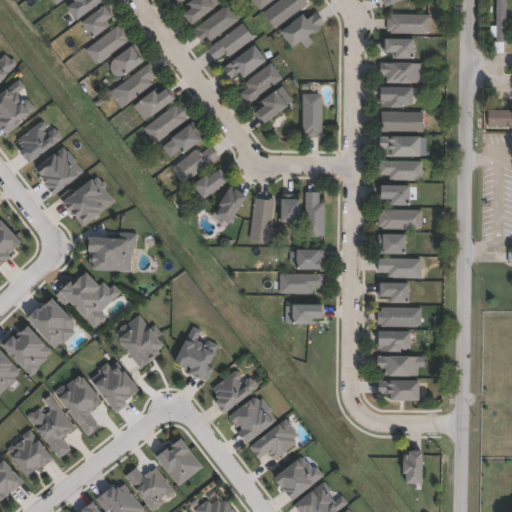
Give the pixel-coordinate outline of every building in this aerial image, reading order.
[(100,0),(102,2),(76,21),(66,8),(74,2),(72,0),(100,0)] [(208,0),(214,8),(188,28),(179,17),(190,8),(187,4),(192,0),(208,0)] [(231,0),(241,14),(209,38),(207,35),(204,38),(196,26),(199,24),(197,22),(226,1),(227,3),(231,0)] [(251,0),(256,8),(270,0),(251,0)] [(308,0),(277,23),(266,7),(275,0),(308,0)] [(492,0),(493,50),(500,50),(500,44),(505,44),(504,0),(492,0)] [(108,27),(92,39),(80,23),(104,6),(112,17),(104,23),(108,27)] [(320,6),(329,18),(296,42),(284,26),(307,9),(310,13),(320,6)] [(433,9),(433,29),(394,28),(394,25),(389,25),(389,12),(393,12),(393,8),(433,9)] [(256,32),(230,51),(227,48),(217,55),(209,44),(245,17),(256,32)] [(115,27),(117,29),(120,27),(128,38),(124,41),(126,43),(98,64),(97,62),(93,65),(82,51),(115,27)] [(419,33),(419,53),(395,53),(395,47),(385,47),(385,33),(419,33)] [(270,55),(247,72),(244,66),(233,75),(224,63),(259,39),(270,55)] [(143,63),(124,77),(112,61),(131,47),(143,63)] [(0,82),(15,64),(2,53),(0,55),(0,82)] [(285,73),(250,99),(242,88),(250,82),(248,78),(251,76),(250,74),(273,57),(285,73)] [(417,57),(417,58),(423,58),(423,77),(417,77),(417,78),(404,78),(404,77),(390,77),(390,72),(383,71),(383,57),(396,58),(396,57),(417,57)] [(150,86),(119,110),(107,93),(147,64),(155,75),(147,81),(150,86)] [(0,92),(0,130),(4,135),(33,111),(18,92),(23,87),(17,79),(0,92)] [(292,100),(269,118),(260,106),(268,100),(265,95),(285,80),(296,95),(291,99),(292,100)] [(407,99),(407,102),(385,102),(385,99),(382,99),(382,94),(384,94),(385,82),(417,82),(417,99),(407,99)] [(322,88),(322,93),(324,93),(324,129),(322,129),(322,132),(308,132),(308,129),(305,129),(305,88),(322,88)] [(165,89),(174,101),(150,118),(138,102),(153,91),(157,96),(165,89)] [(511,103),(511,121),(497,121),(498,103),(511,103)] [(173,105),(175,108),(178,106),(186,117),(183,119),(185,121),(156,143),(154,141),(151,143),(141,129),(173,105)] [(431,114),(430,120),(426,120),(426,127),(384,126),(382,125),(382,122),(384,122),(384,106),(425,107),(425,114),(431,114)] [(43,132),(46,135),(53,130),(55,132),(57,132),(59,135),(59,137),(61,140),(28,165),(19,153),(22,151),(17,144),(17,143),(16,141),(39,123),(43,124),(45,127),(45,130),(43,132)] [(200,141),(182,155),(170,139),(191,123),(199,134),(196,136),(200,141)] [(425,131),(425,151),(396,151),(396,145),(382,145),(382,131),(425,131)] [(83,172),(63,145),(32,170),(52,196),(83,172)] [(208,147),(217,158),(181,185),(169,169),(193,151),(197,155),(208,147)] [(425,156),(425,175),(392,175),(392,169),(381,169),(381,155),(425,156)] [(221,166),(223,168),(225,166),(231,175),(229,176),(230,178),(218,186),(219,189),(215,192),(214,190),(208,194),(197,179),(210,170),(212,172),(221,166)] [(96,180),(99,184),(103,184),(105,186),(105,191),(114,203),(82,228),(60,199),(71,190),(74,195),(91,181),(93,183),(96,180)] [(415,180),(415,200),(391,200),(391,194),(381,194),(381,180),(415,180)] [(251,192),(234,219),(220,210),(225,202),(222,200),(234,181),(251,192)] [(321,187),(321,198),(327,198),(326,231),(323,231),(323,237),(317,237),(318,231),(307,231),(308,187),(321,187)] [(277,194),(271,237),(252,234),(257,193),(269,194),(270,193),(277,194)] [(305,217),(286,217),(285,194),(305,194),(305,217)] [(425,205),(424,225),(385,224),(385,221),(381,221),(381,208),(385,208),(385,204),(425,205)] [(0,221),(19,243),(13,249),(12,248),(10,250),(12,252),(7,256),(7,255),(6,255),(9,258),(0,266),(0,221)] [(411,229),(410,249),(382,248),(382,243),(381,243),(381,229),(411,229)] [(136,235),(135,249),(133,249),(132,257),(130,256),(129,273),(92,271),(92,264),(91,264),(91,255),(95,256),(95,253),(87,253),(88,238),(118,240),(119,234),(136,235)] [(325,265),(301,264),(301,245),(327,245),(327,259),(325,259),(325,265)] [(511,245),(511,257),(494,257),(497,246),(511,245)] [(424,254),(424,273),(391,273),(391,267),(380,267),(380,253),(424,254)] [(326,269),(326,283),(316,283),(315,289),(282,288),(282,269),(326,269)] [(85,274),(98,288),(103,283),(109,290),(113,286),(120,294),(100,313),(104,318),(94,329),(85,319),(84,320),(68,303),(64,306),(55,296),(69,283),(72,286),(85,274)] [(414,278),(414,298),(390,298),(390,292),(384,292),(384,289),(380,289),(380,278),(414,278)] [(24,318),(54,351),(79,329),(49,296),(24,318)] [(316,314),(316,319),(297,319),(297,318),(288,318),(288,301),(297,301),(297,300),(326,300),(326,314),(316,314)] [(424,303),(423,321),(384,320),(384,319),(380,319),(380,305),(384,306),(384,302),(424,303)] [(139,316),(149,330),(154,326),(162,337),(157,341),(162,347),(157,351),(160,355),(155,359),(153,356),(153,357),(153,358),(153,359),(153,360),(153,361),(152,361),(152,362),(151,362),(151,363),(150,363),(149,363),(148,363),(147,363),(148,364),(139,371),(119,343),(120,342),(118,339),(123,335),(120,331),(120,328),(123,326),(126,327),(139,316)] [(0,343),(0,347),(30,376),(53,352),(21,321),(0,343)] [(405,344),(405,347),(393,347),(393,346),(383,346),(383,344),(380,344),(380,338),(382,338),(383,327),(415,327),(415,344),(405,344)] [(197,341),(203,344),(208,342),(218,347),(208,368),(213,370),(207,383),(201,380),(200,381),(188,376),(190,371),(187,369),(186,371),(174,365),(192,328),(201,332),(197,341)] [(0,392),(21,372),(0,351),(0,392)] [(414,372),(394,372),(394,371),(388,371),(388,364),(380,364),(380,351),(420,352),(420,371),(414,371),(414,372)] [(113,413),(139,394),(114,358),(88,377),(113,413)] [(79,373),(52,393),(86,437),(100,426),(89,411),(101,402),(79,373)] [(239,381),(242,385),(249,379),(257,389),(250,394),(251,395),(223,417),(218,410),(214,404),(217,401),(214,398),(216,396),(212,390),(234,373),(238,373),(241,377),(240,381),(239,381)] [(423,376),(423,396),(395,396),(395,390),(381,390),(381,376),(423,376)] [(256,401),(258,403),(261,400),(271,413),(270,414),(276,422),(272,424),(273,425),(246,447),(237,435),(241,432),(238,427),(236,428),(229,419),(252,400),(253,400),(254,400),(255,400),(256,400),(256,401)] [(56,405),(74,429),(61,440),(69,451),(58,460),(45,443),(44,443),(36,432),(37,431),(28,419),(28,417),(30,414),(33,415),(39,410),(44,416),(50,411),(49,410),(56,405)] [(297,445),(275,461),(269,453),(258,461),(249,449),(285,421),(297,437),(293,440),(297,445)] [(29,431),(52,461),(41,469),(39,466),(32,471),(33,473),(25,479),(10,460),(11,459),(7,453),(7,449),(11,447),(13,448),(23,440),(21,437),(29,431)] [(168,440),(151,455),(178,486),(202,466),(179,440),(173,446),(168,440)] [(424,447),(424,448),(427,448),(427,480),(411,480),(411,470),(408,470),(408,456),(409,456),(409,451),(413,451),(413,455),(414,455),(414,447),(417,447),(424,447)] [(0,460),(22,485),(12,495),(10,492),(0,501),(0,460)] [(303,460),(307,465),(307,464),(312,470),(313,469),(314,469),(315,469),(316,469),(317,469),(323,478),(291,503),(283,493),(285,491),(283,488),(281,490),(274,480),(299,460),(303,460)] [(150,511),(175,493),(154,466),(144,474),(137,465),(123,476),(149,511),(150,511)] [(144,511),(119,480),(96,498),(107,511),(144,511)] [(309,511),(316,500),(306,495),(296,511),(309,511)] [(235,511),(225,497),(214,505),(209,498),(192,511),(193,511),(235,511)] [(98,511),(91,503),(79,511),(98,511)]
